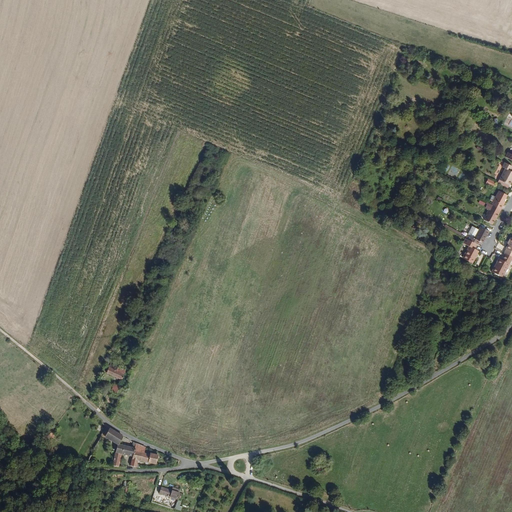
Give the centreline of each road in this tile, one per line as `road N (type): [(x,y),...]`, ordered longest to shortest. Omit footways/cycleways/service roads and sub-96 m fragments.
road 1 (residential): [(511,326),(344,424),(300,443),(195,464)]
road 2 (residential): [(345,511),(195,464)]
